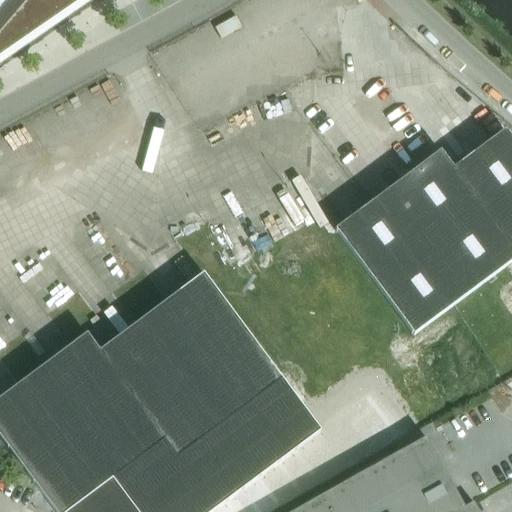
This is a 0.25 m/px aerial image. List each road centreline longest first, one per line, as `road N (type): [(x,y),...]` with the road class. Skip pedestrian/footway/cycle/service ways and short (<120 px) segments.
road 1 (unclassified): [(211,0),(0,115)]
road 2 (unclassified): [(511,98),(403,0)]
